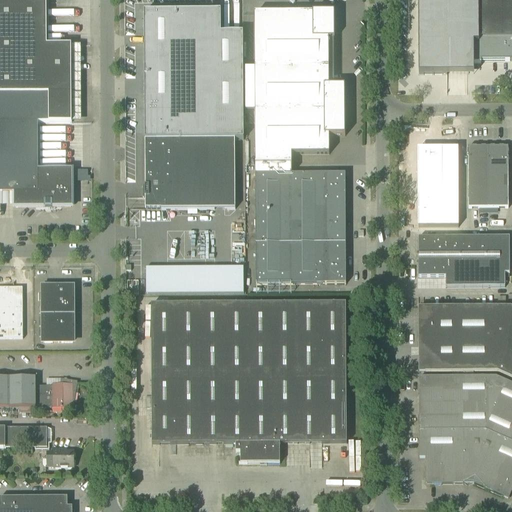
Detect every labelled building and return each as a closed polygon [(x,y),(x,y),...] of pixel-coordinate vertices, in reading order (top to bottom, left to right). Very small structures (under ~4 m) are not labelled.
[(0,0),(0,194),(15,195),(16,208),(71,208),(71,172),(38,172),(38,124),(71,124),(71,46),(47,47),(46,0),(0,0)] [(511,0),(417,0),(418,76),(447,76),(447,75),(474,75),(474,65),(474,64),(481,64),(481,62),(511,62),(511,66),(511,65),(511,0)] [(220,13),(144,13),(145,141),(146,141),(163,141),(234,141),(243,141),(243,35),(221,35),(220,13)] [(312,15),(254,15),(255,176),(291,175),(291,156),(329,156),(329,137),(345,137),(344,87),(329,88),(328,41),(334,41),(334,14),(312,14),(312,15)] [(145,187),(142,187),(143,211),(165,211),(235,210),(234,141),(163,141),(146,141),(145,141),(145,187)] [(468,156),(468,209),(508,209),(508,156),(508,151),(508,148),(503,148),(499,148),(494,148),(490,148),(485,148),(481,148),(476,148),(472,148),(468,148),(468,151),(467,151),(467,156),(468,156)] [(418,150),(418,166),(442,166),(442,150),(418,150)] [(442,150),(442,166),(442,176),(442,186),(442,196),(458,196),(458,150),(442,150)] [(418,166),(418,176),(442,176),(442,166),(418,166)] [(345,245),(345,175),(298,176),(255,176),(254,176),(255,246),(345,245)] [(418,176),(418,186),(442,186),(442,176),(418,176)] [(418,186),(418,196),(442,196),(442,186),(418,186)] [(418,196),(418,212),(458,212),(458,196),(442,196),(418,196)] [(418,212),(418,228),(458,228),(458,212),(418,212)] [(418,239),(418,263),(418,278),(445,278),(445,289),(504,288),(504,275),(509,275),(509,238),(418,239)] [(255,246),(255,286),(346,285),(345,245),(255,246)] [(184,295),(184,286),(184,268),(145,269),(145,295),(168,295),(184,295)] [(22,289),(0,289),(0,340),(23,340),(22,289)] [(43,289),(43,344),(73,344),(73,289),(43,289)] [(279,445),(346,445),(345,305),(151,306),(152,446),(235,445),(236,454),(240,454),(240,465),(280,465),(279,445)] [(503,498),(505,493),(510,495),(511,490),(511,386),(496,379),(473,379),(473,373),(497,373),(511,379),(511,309),(510,308),(424,309),(424,314),(419,314),(419,368),(426,368),(426,373),(463,373),(463,379),(425,379),(425,385),(419,385),(419,459),(425,459),(425,480),(431,480),(431,485),(474,485),(503,498)] [(52,386),(52,387),(36,387),(35,379),(0,379),(0,409),(73,409),(73,404),(76,384),(67,382),(66,386),(52,386)] [(0,449),(35,449),(35,451),(49,451),(49,444),(47,444),(47,429),(0,429),(0,449)] [(53,451),(53,455),(47,455),(47,468),(53,468),(53,469),(73,469),(73,453),(63,453),(63,451),(53,451)] [(71,511),(72,508),(67,508),(67,498),(0,498),(0,511),(71,511)]
